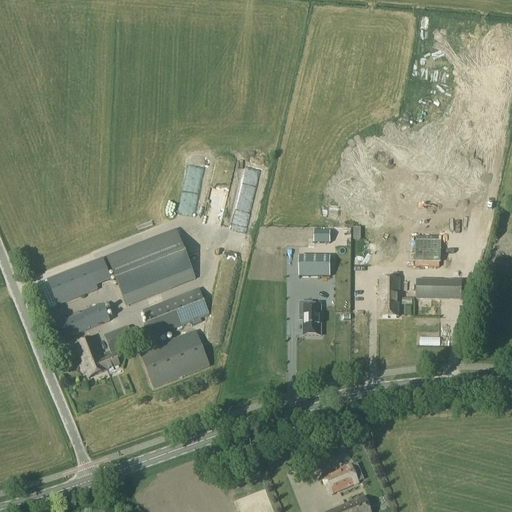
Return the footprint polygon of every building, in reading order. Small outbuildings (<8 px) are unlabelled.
[(384,119),(374,140),(384,144),(393,123),(384,119)] [(464,127),(464,140),(486,139),(485,127),(464,127)] [(392,176),(484,175),(484,146),(392,146),(392,176)] [(370,213),(380,213),(380,184),(334,183),(333,217),(369,218),(370,213)] [(476,219),(477,185),(391,184),(391,220),(420,220),(421,196),(437,196),(437,204),(422,204),(422,218),(476,219)] [(340,252),(340,259),(377,259),(377,229),(332,229),(332,252),(340,252)] [(446,248),(446,250),(464,251),(465,230),(422,229),(422,247),(446,248)] [(175,233),(107,259),(126,308),(194,282),(175,233)] [(329,245),(329,233),(313,233),(313,245),(329,245)] [(464,268),(464,251),(397,250),(397,257),(405,257),(405,262),(422,262),(422,272),(452,272),(452,268),(464,268)] [(511,261),(497,257),(492,274),(511,279),(511,261)] [(329,279),(329,259),(298,258),(298,279),(329,279)] [(102,260),(47,281),(57,307),(97,291),(96,287),(111,281),(102,260)] [(362,309),(362,276),(350,276),(351,309),(362,309)] [(379,281),(379,303),(380,303),(380,319),(398,319),(399,302),(400,281),(379,281)] [(415,281),(415,301),(460,302),(461,281),(446,281),(445,282),(437,281),(415,281)] [(198,292),(143,313),(153,339),(208,318),(198,292)] [(303,337),(320,338),(320,308),(311,308),(311,304),(299,304),(299,323),(302,323),(303,337)] [(103,307),(59,324),(65,340),(110,323),(103,307)] [(94,340),(75,347),(83,366),(80,367),(83,376),(86,375),(88,380),(107,372),(119,368),(113,353),(134,345),(128,328),(105,337),(111,351),(103,354),(104,358),(102,359),(94,340)] [(195,334),(139,355),(153,390),(208,367),(195,334)] [(352,466),(322,478),(329,496),(359,483),(352,466)] [(301,495),(223,511),(282,511),(304,507),(301,495)] [(369,511),(364,499),(332,511),(369,511)]
